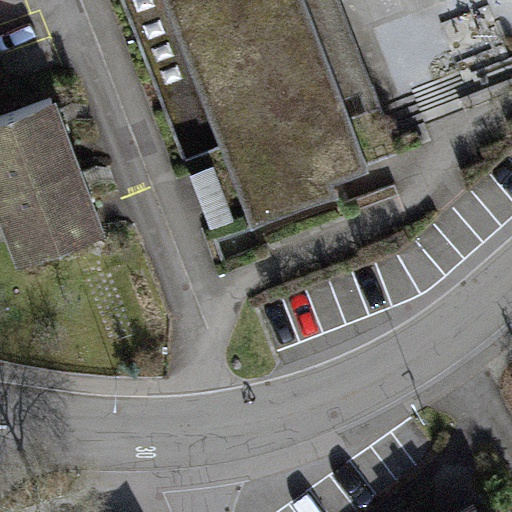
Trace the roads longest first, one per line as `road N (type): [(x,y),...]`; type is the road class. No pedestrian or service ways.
road 1 (residential): [(196,434),(370,383),(443,336),(511,276)]
road 2 (residential): [(0,419),(196,434)]
